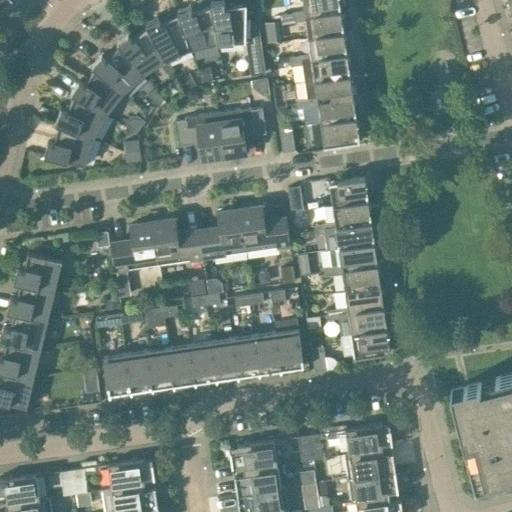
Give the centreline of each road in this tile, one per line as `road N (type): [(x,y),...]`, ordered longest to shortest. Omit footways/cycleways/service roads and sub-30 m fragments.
road 1 (residential): [(0,198),(41,204),(374,155)]
road 2 (residential): [(185,425),(218,401),(404,376),(418,386),(452,511)]
road 3 (residential): [(0,178),(35,52),(58,15),(81,0)]
road 4 (residential): [(0,452),(185,425)]
road 5 (residential): [(511,117),(482,0)]
